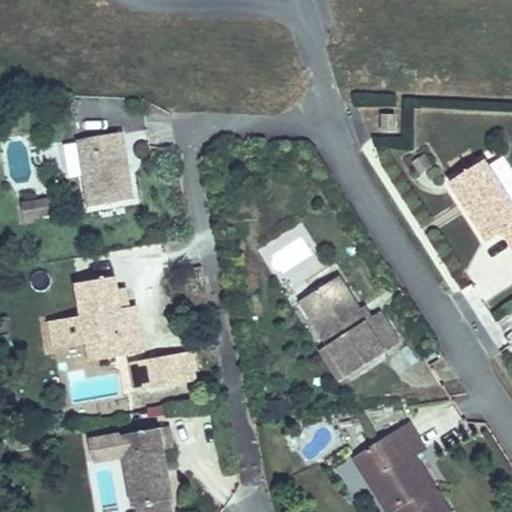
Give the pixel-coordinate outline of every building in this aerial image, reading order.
[(94,214),(133,206),(118,135),(78,143),(94,214)] [(491,244),(505,236),(511,246),(511,204),(484,162),(451,184),(491,244)] [(24,220),(39,218),(36,201),(21,203),(24,220)] [(264,253),(292,290),(323,267),(295,230),(264,253)] [(116,268),(73,275),(82,327),(109,322),(112,349),(146,344),(139,296),(120,297),(116,268)] [(329,315),(316,325),(324,337),(347,370),(400,335),(382,306),(373,312),(359,320),(351,309),(358,304),(336,273),(310,289),(329,315)] [(480,285),(466,292),(494,354),(508,347),(480,285)] [(298,297),(316,325),(329,315),(310,289),(298,297)] [(367,299),(358,304),(351,309),(359,320),(373,312),(367,299)] [(109,322),(82,327),(86,354),(112,349),(109,322)] [(347,370),(324,337),(314,345),(336,377),(347,370)] [(198,372),(192,343),(133,355),(139,384),(198,372)] [(383,457),(363,470),(386,507),(397,500),(405,511),(454,511),(457,510),(419,451),(429,445),(411,419),(372,442),(383,457)] [(173,503),(163,456),(173,454),(169,432),(133,439),(136,459),(130,461),(139,510),(141,510),(168,504),(173,503)] [(136,459),(133,439),(126,440),(130,461),(136,459)] [(354,455),(363,470),(383,457),(372,442),(354,455)]
